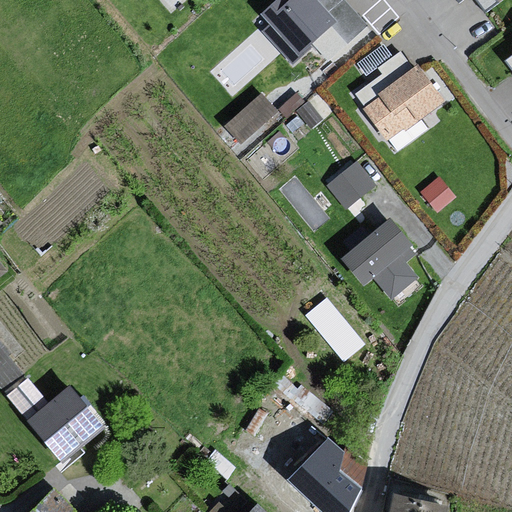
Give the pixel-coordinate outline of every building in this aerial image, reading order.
[(343,0),(278,0),(264,14),(275,26),(268,32),(294,59),(313,42),(318,48),(328,59),(366,24),(343,0)] [(501,0),(457,0),(460,3),(463,0),(477,0),(486,12),(501,0)] [(370,107),(367,109),(388,138),(406,125),(408,128),(444,102),(419,67),(414,71),(401,53),(381,68),(385,73),(359,92),(370,107)] [(244,143),(281,108),(262,88),(225,123),(244,143)] [(357,164),(330,185),(346,206),(373,184),(357,164)] [(454,197),(440,179),(424,191),(438,209),(454,197)] [(390,220),(344,259),(364,282),(374,274),(393,296),(417,276),(404,261),(413,254),(407,247),(410,244),(390,220)] [(361,343),(326,300),(308,315),(342,358),(361,343)] [(0,375),(4,381),(23,367),(0,336),(0,375)] [(315,420),(327,405),(289,374),(277,388),(292,400),(291,401),(315,420)] [(66,384),(23,421),(60,470),(103,430),(66,384)] [(329,440),(292,480),(329,511),(347,511),(365,471),(329,440)] [(67,511),(48,491),(25,511),(67,511)] [(437,506),(396,496),(392,511),(446,511),(447,509),(437,506)] [(207,511),(235,511),(221,498),(207,511)]
